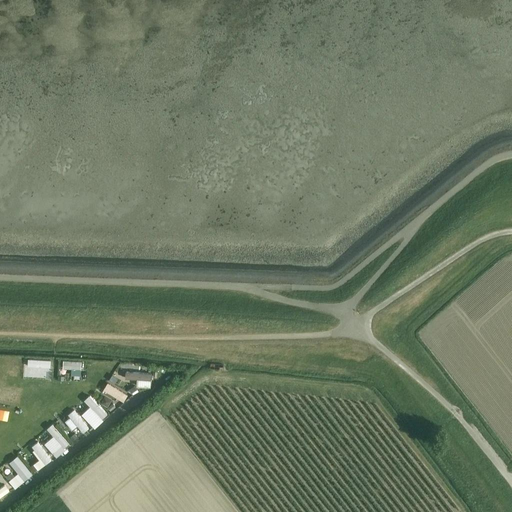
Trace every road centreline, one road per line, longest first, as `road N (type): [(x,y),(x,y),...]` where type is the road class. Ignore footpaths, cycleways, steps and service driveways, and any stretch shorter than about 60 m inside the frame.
road 1 (track): [(0,333),(331,334)]
road 2 (unclassified): [(511,484),(440,397),(356,330)]
road 3 (unknown): [(0,509),(153,385)]
road 4 (unclassified): [(356,330),(469,248),(511,234)]
